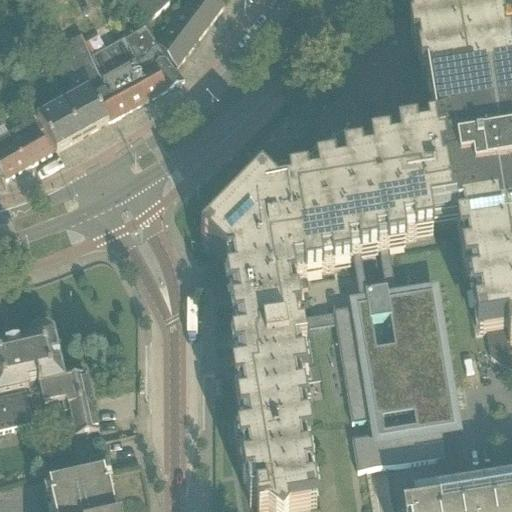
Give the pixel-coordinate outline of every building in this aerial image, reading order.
[(125,0),(144,25),(158,15),(168,6),(163,0),(125,0)] [(189,5),(186,9),(210,28),(224,10),(210,0),(192,0),(191,2),(189,5)] [(360,263),(361,263),(360,257),(374,254),(375,257),(379,256),(386,294),(388,306),(397,305),(390,264),(402,262),(399,246),(410,244),(411,252),(430,249),(427,230),(456,225),(463,265),(467,264),(476,321),(479,320),(482,337),(486,337),(490,362),(501,369),(507,368),(511,361),(511,75),(511,67),(507,67),(502,38),(499,39),(496,23),(472,27),(469,10),(454,0),(444,13),(445,19),(409,24),(412,39),(415,38),(420,66),(424,66),(435,137),(397,144),(398,151),(390,153),(350,95),(200,247),(224,271),(226,273),(236,336),(241,336),(243,349),(233,350),(238,381),(234,382),(243,443),(239,444),(249,508),(255,507),(255,511),(309,511),(307,499),(312,498),(304,452),(309,451),(299,389),(304,388),(302,373),(315,371),(313,360),(306,361),(306,357),(314,355),(311,341),(310,341),(308,334),(335,330),(334,318),(299,324),(294,295),(307,293),(305,279),(334,275),(333,269),(347,266),(347,269),(349,268),(349,265),(352,264),(360,311),(367,310),(365,297),(366,297),(360,263)] [(172,27),(167,34),(191,53),(210,28),(186,9),(180,16),(172,27)] [(145,32),(121,45),(135,69),(141,66),(145,72),(151,68),(166,94),(183,85),(175,74),(151,40),(143,27),(145,32)] [(162,41),(157,48),(175,74),(191,53),(167,34),(163,39),(162,41)] [(135,69),(121,45),(93,61),(85,46),(63,58),(80,85),(84,82),(108,126),(166,94),(151,68),(145,72),(141,66),(135,69)] [(73,100),(59,107),(79,143),(108,126),(84,82),(80,85),(72,89),(77,98),(75,99),(73,100)] [(51,112),(37,120),(56,155),(79,143),(59,107),(52,112),(51,112)] [(16,133),(8,137),(9,138),(11,142),(14,146),(15,149),(27,171),(51,158),(41,141),(38,135),(37,133),(34,127),(32,124),(23,128),(21,130),(16,133)] [(0,174),(5,184),(27,171),(15,149),(14,146),(11,142),(9,138),(8,137),(0,141),(0,174)] [(386,294),(366,297),(365,297),(367,310),(360,311),(334,315),(334,312),(333,313),(334,318),(335,330),(352,429),(411,419),(413,434),(352,444),(357,477),(436,464),(446,463),(438,414),(445,413),(450,412),(431,299),(397,305),(388,306),(386,294)] [(354,295),(340,298),(342,307),(356,304),(354,295)] [(0,438),(32,431),(27,411),(25,399),(41,395),(44,408),(62,403),(65,414),(69,413),(76,441),(99,435),(86,378),(71,382),(70,376),(62,378),(53,336),(47,333),(33,336),(29,341),(30,343),(0,350),(0,438)] [(74,471),(73,454),(73,453),(61,453),(62,471),(74,471)] [(446,463),(436,464),(441,495),(451,493),(446,463)] [(114,511),(109,491),(106,492),(103,479),(51,491),(53,504),(50,504),(51,511),(114,511)] [(415,511),(412,511),(511,511),(511,483),(451,493),(441,495),(413,499),(415,511)]
